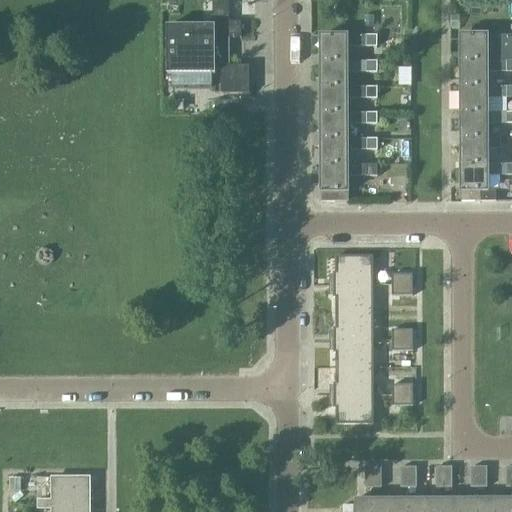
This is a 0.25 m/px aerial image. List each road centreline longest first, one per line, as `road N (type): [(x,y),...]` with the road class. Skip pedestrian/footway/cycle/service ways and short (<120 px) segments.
road 1 (residential): [(0,389),(286,388)]
road 2 (residential): [(511,448),(462,448),(461,222)]
road 3 (residential): [(286,224),(284,0)]
road 4 (residential): [(286,224),(461,222)]
road 5 (residential): [(286,388),(286,224)]
road 6 (residential): [(287,511),(286,388)]
